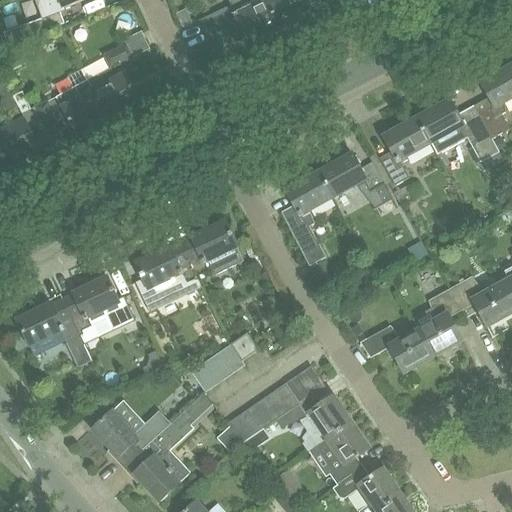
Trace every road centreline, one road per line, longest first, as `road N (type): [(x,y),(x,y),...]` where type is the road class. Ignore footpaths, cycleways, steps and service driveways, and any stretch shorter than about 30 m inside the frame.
road 1 (unclassified): [(404,441),(328,339),(219,142)]
road 2 (tertiary): [(219,142),(497,0)]
road 3 (tertiary): [(0,258),(219,142)]
road 4 (residential): [(219,142),(153,0)]
road 5 (unclassified): [(404,441),(444,494),(511,485)]
road 6 (unclassified): [(404,441),(511,381)]
